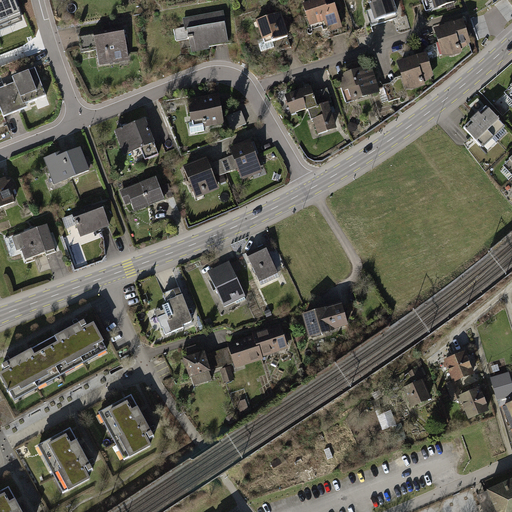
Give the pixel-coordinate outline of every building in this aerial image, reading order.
[(0,0),(0,21),(20,14),(14,0),(0,0)] [(333,0),(322,0),(303,6),(311,28),(325,23),(329,34),(343,29),(333,0)] [(394,0),(366,0),(370,11),(367,12),(371,28),(400,19),(394,0)] [(457,0),(432,0),(435,11),(459,3),(457,0)] [(224,12),(183,19),(184,27),(173,29),(176,41),(189,39),(192,54),(209,51),(208,46),(229,43),(224,12)] [(282,13),(257,21),(264,42),(259,44),(262,53),(276,48),(274,43),(290,37),(282,13)] [(465,22),(436,30),(444,55),(472,47),(465,22)] [(124,28),(92,34),(98,66),(129,61),(124,28)] [(425,55),(399,64),(407,87),(433,78),(425,55)] [(372,67),(334,79),(340,96),(352,92),(356,103),(381,95),(372,67)] [(15,83),(0,88),(0,106),(4,118),(29,108),(28,105),(47,97),(35,69),(13,78),(15,83)] [(312,88),(286,96),(291,116),(309,111),(318,108),(313,94),(312,88)] [(327,90),(313,94),(318,108),(309,111),(317,137),(338,129),(330,104),(332,103),(327,90)] [(219,96),(190,102),(195,126),(223,121),(219,96)] [(487,108),(475,118),(492,136),(503,126),(487,108)] [(475,118),(464,129),(481,146),(492,136),(475,118)] [(144,121),(116,132),(126,157),(154,145),(144,121)] [(248,141),(230,148),(242,179),(261,172),(248,141)] [(72,149),(41,161),(51,184),(81,171),(72,149)] [(201,158),(180,168),(194,198),(215,188),(201,158)] [(17,175),(0,181),(0,210),(27,199),(17,175)] [(153,179),(120,192),(128,213),(161,200),(153,179)] [(100,212),(74,221),(80,236),(105,227),(100,212)] [(47,226),(21,236),(30,261),(56,252),(47,226)] [(266,248),(249,255),(260,281),(277,275),(266,248)] [(229,266),(211,274),(225,306),(243,298),(229,266)] [(180,287),(164,293),(174,316),(165,320),(169,329),(194,319),(180,287)] [(340,304),(300,313),(305,338),(346,329),(340,304)] [(82,320),(44,340),(62,374),(106,349),(91,322),(85,326),(82,320)] [(256,338),(261,355),(278,350),(277,347),(286,344),(281,327),(255,336),(256,338)] [(256,338),(229,346),(230,348),(216,352),(221,367),(243,360),(244,363),(262,358),(261,355),(256,338)] [(0,376),(12,400),(62,374),(44,340),(0,363),(0,376)] [(189,357),(185,358),(194,386),(212,380),(203,352),(198,353),(195,346),(186,349),(189,357)] [(213,370),(221,367),(216,352),(208,354),(213,370)] [(464,353),(445,360),(453,382),(472,375),(464,353)] [(413,379),(404,384),(413,405),(429,398),(422,380),(425,379),(419,365),(410,372),(413,379)] [(222,370),(226,382),(233,380),(230,367),(222,370)] [(511,387),(508,374),(491,378),(497,399),(511,394),(511,387)] [(478,388),(460,396),(470,418),(488,410),(478,388)] [(131,395),(103,409),(129,458),(150,446),(132,411),(138,408),(131,395)] [(511,404),(503,408),(511,428),(511,432),(510,433),(511,436),(511,404)] [(69,428),(41,442),(67,491),(89,479),(70,444),(76,441),(69,428)] [(511,511),(511,481),(478,496),(484,511),(511,511)] [(8,486),(0,490),(0,511),(13,511),(9,503),(15,500),(8,486)]
